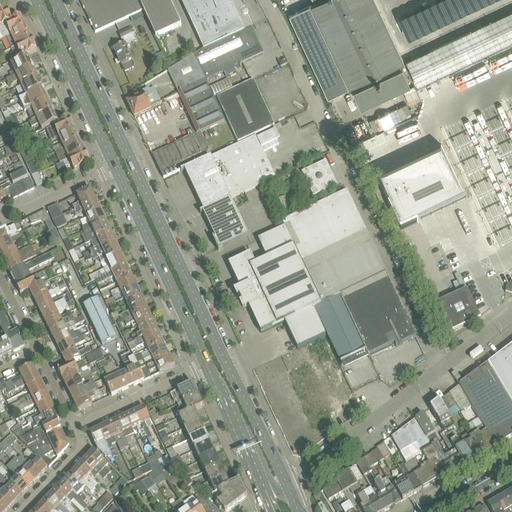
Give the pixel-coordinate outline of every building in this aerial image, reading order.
[(79,0),(95,34),(143,11),(156,38),(181,27),(168,0),(79,0)] [(200,52),(251,28),(253,27),(248,16),(249,14),(247,11),(245,10),(240,0),(192,0),(179,6),(200,52)] [(399,64),(403,62),(374,0),(313,0),(315,3),(289,15),(328,97),(354,85),(356,89),(355,90),(361,103),(362,103),(363,103),(408,82),(409,81),(402,67),(401,68),(399,64)] [(0,28),(1,28),(12,22),(7,11),(2,13),(0,14),(0,28)] [(437,78),(510,45),(511,43),(511,14),(426,55),(437,78)] [(6,39),(11,37),(26,30),(21,18),(12,22),(1,28),(0,28),(0,31),(4,40),(6,39)] [(132,28),(119,34),(122,41),(135,34),(132,28)] [(202,56),(195,59),(206,81),(264,54),(251,28),(200,52),(202,56)] [(31,40),(26,30),(11,37),(6,39),(11,50),(16,47),(31,40)] [(36,51),(31,40),(16,47),(11,50),(16,60),(16,61),(36,51)] [(122,66),(125,72),(135,67),(133,65),(134,65),(123,42),(113,47),(115,51),(114,51),(121,67),(122,66)] [(27,58),(27,57),(11,65),(14,72),(10,74),(12,79),(33,69),(27,58)] [(168,72),(178,94),(206,81),(195,59),(168,72)] [(288,64),(285,59),(278,62),(280,68),(288,64)] [(19,82),(22,87),(38,80),(33,69),(12,79),(7,81),(9,86),(19,82)] [(38,80),(22,87),(17,90),(20,96),(13,99),(15,103),(19,101),(43,90),(38,80)] [(178,94),(198,135),(201,133),(225,122),(206,81),(178,94)] [(274,126),(253,81),(217,98),(238,143),(274,126)] [(128,103),(133,115),(161,102),(155,88),(142,94),(143,96),(128,103)] [(27,111),(32,109),(48,101),(43,90),(19,101),(21,107),(24,112),(27,111)] [(30,118),(32,122),(53,112),(48,101),(32,109),(27,111),(30,118)] [(9,112),(3,115),(6,121),(12,118),(9,112)] [(32,122),(29,124),(32,129),(39,125),(42,131),(58,123),(53,112),(32,122)] [(12,118),(6,121),(11,132),(20,128),(15,117),(12,118)] [(69,120),(46,131),(52,142),(59,139),(74,132),(69,120)] [(61,151),(79,143),(74,132),(59,139),(62,146),(59,147),(61,151)] [(213,157),(212,156),(184,169),(185,170),(181,172),(181,173),(183,172),(202,213),(205,212),(231,200),(276,179),(262,149),(277,141),(273,132),(257,139),(256,137),(213,157)] [(198,135),(153,156),(152,156),(163,179),(184,169),(212,156),(201,133),(198,135)] [(0,144),(10,140),(7,135),(0,138),(0,144)] [(21,141),(16,143),(18,148),(24,146),(21,140),(21,141)] [(61,151),(56,154),(60,164),(63,163),(69,160),(69,161),(85,153),(79,143),(61,151)] [(441,144),(375,175),(389,204),(388,205),(389,206),(389,205),(401,230),(417,222),(417,223),(418,223),(418,222),(467,199),(441,144)] [(12,145),(6,148),(10,157),(16,154),(12,145)] [(22,156),(27,167),(34,164),(29,153),(22,156)] [(69,160),(63,163),(65,168),(71,165),(74,171),(90,164),(85,153),(69,161),(69,160)] [(16,154),(10,157),(14,164),(20,161),(16,154)] [(490,220),(464,155),(453,159),(477,221),(474,222),(484,248),(511,237),(511,229),(506,214),(490,220)] [(326,162),(302,173),(313,197),(337,186),(326,162)] [(21,163),(15,166),(19,175),(25,172),(21,163)] [(34,164),(27,167),(32,177),(39,174),(34,164)] [(18,183),(24,180),(28,178),(25,172),(19,175),(17,176),(10,179),(13,185),(18,183)] [(32,177),(37,188),(44,185),(39,174),(32,177)] [(276,179),(268,182),(270,187),(280,182),(278,177),(276,179)] [(29,178),(28,178),(24,180),(30,192),(35,189),(29,178)] [(18,183),(24,194),(30,192),(24,180),(18,183)] [(19,197),(24,194),(18,183),(13,185),(14,187),(19,197)] [(14,187),(8,190),(11,196),(13,200),(19,197),(14,187)] [(0,200),(11,196),(8,190),(3,192),(4,193),(0,194),(0,200)] [(74,211),(96,201),(91,190),(77,196),(80,203),(72,207),(74,211)] [(369,239),(348,193),(282,224),(285,229),(284,229),(321,306),(340,297),(386,275),(369,239)] [(248,237),(231,200),(205,212),(202,213),(200,214),(201,215),(203,214),(212,232),(214,231),(218,239),(213,241),(218,251),(248,237)] [(88,218),(101,212),(96,201),(74,211),(75,215),(84,211),(88,218)] [(47,210),(53,221),(63,216),(58,205),(47,210)] [(45,211),(39,214),(44,223),(50,220),(45,211)] [(83,229),(85,233),(106,223),(101,212),(88,218),(91,225),(83,229)] [(38,225),(44,223),(39,214),(34,216),(38,225)] [(33,228),(38,225),(34,216),(28,219),(28,220),(29,219),(33,228)] [(67,225),(63,216),(53,221),(57,230),(67,225)] [(49,232),(54,230),(50,220),(44,223),(49,232)] [(111,233),(106,223),(85,233),(89,243),(92,242),(111,233)] [(0,244),(18,235),(14,226),(0,232),(0,244)] [(58,232),(64,243),(68,241),(63,229),(58,232)] [(230,268),(240,290),(242,293),(238,295),(240,299),(239,299),(242,305),(243,304),(244,308),(248,307),(249,309),(250,309),(261,331),(259,332),(261,334),(266,332),(273,328),(313,310),(313,311),(315,310),(315,309),(321,306),(284,229),(268,237),(277,257),(256,266),(251,255),(229,266),(230,268)] [(49,232),(53,242),(59,239),(54,230),(49,232)] [(18,235),(0,244),(0,254),(1,256),(15,249),(15,248),(13,244),(29,236),(27,231),(18,235)] [(89,253),(83,256),(85,259),(116,244),(111,233),(92,242),(94,248),(88,251),(89,253)] [(58,250),(63,247),(59,239),(53,242),(58,250)] [(65,245),(69,253),(73,251),(69,243),(65,245)] [(121,255),(116,244),(85,259),(87,263),(93,260),(93,261),(99,259),(101,264),(107,262),(121,255)] [(16,249),(15,249),(1,256),(6,266),(34,252),(35,252),(32,246),(18,254),(16,249)] [(34,252),(6,266),(10,274),(24,267),(23,264),(36,257),(34,252)] [(38,260),(24,267),(10,274),(16,286),(31,279),(28,273),(41,266),(54,260),(51,254),(38,260)] [(95,280),(102,277),(126,266),(121,255),(107,262),(110,268),(100,272),(89,277),(91,282),(95,280)] [(132,277),(126,266),(102,277),(105,282),(114,278),(117,284),(132,277)] [(31,279),(16,286),(20,295),(29,291),(36,287),(35,284),(45,278),(43,273),(31,279)] [(386,275),(340,297),(369,359),(370,358),(369,357),(394,345),(396,348),(413,339),(414,340),(414,339),(416,338),(406,314),(405,315),(386,275)] [(114,299),(137,288),(132,277),(117,284),(120,289),(111,293),(114,299)] [(453,284),(458,295),(467,291),(462,280),(453,284)] [(36,287),(29,291),(30,292),(34,300),(58,289),(65,285),(64,283),(57,286),(56,284),(50,287),(49,283),(43,286),(43,284),(36,287)] [(58,289),(34,300),(38,308),(51,302),(50,299),(61,294),(60,292),(66,288),(65,285),(58,289)] [(142,299),(137,288),(114,299),(106,303),(107,307),(109,306),(115,303),(116,304),(125,300),(127,306),(142,299)] [(474,306),(474,305),(467,291),(458,295),(436,305),(450,334),(481,320),(474,306)] [(315,309),(315,310),(341,364),(366,352),(369,359),(340,297),(321,306),(315,309)] [(121,316),(115,318),(118,324),(147,310),(142,299),(127,306),(130,311),(121,316)] [(51,302),(38,308),(42,316),(66,304),(64,300),(53,305),(51,302)] [(84,307),(103,345),(117,338),(98,300),(84,307)] [(66,304),(42,316),(46,324),(59,318),(58,315),(69,309),(75,306),(73,301),(69,303),(66,304)] [(147,310),(124,321),(126,326),(131,324),(134,330),(138,328),(152,321),(147,310)] [(313,310),(285,323),(298,350),(307,345),(325,337),(313,311),(313,310)] [(0,316),(0,327),(5,338),(6,338),(14,353),(22,349),(23,345),(14,328),(10,330),(3,315),(0,316)] [(59,318),(46,324),(50,333),(74,321),(72,316),(61,321),(59,318)] [(74,321),(50,333),(54,341),(67,334),(66,331),(85,321),(83,317),(78,319),(74,321)] [(140,334),(132,337),(134,343),(157,332),(155,327),(156,326),(156,324),(155,323),(154,322),(153,322),(152,321),(138,328),(140,334)] [(67,334),(54,341),(58,349),(82,337),(80,332),(75,335),(73,331),(67,334)] [(163,343),(157,332),(134,343),(128,346),(131,351),(137,348),(145,344),(148,350),(149,352),(164,345),(163,343)] [(256,336),(236,344),(241,356),(261,348),(256,336)] [(85,342),(82,337),(58,349),(62,357),(75,350),(74,347),(85,342)] [(0,340),(0,353),(3,359),(14,353),(6,338),(5,338),(0,341),(0,340)] [(146,367),(154,363),(169,356),(167,351),(167,350),(165,346),(164,346),(164,345),(149,352),(152,358),(144,361),(143,362),(146,367)] [(471,406),(483,427),(495,448),(511,437),(511,346),(492,362),(459,386),(471,406)] [(77,353),(75,350),(62,357),(66,365),(67,366),(76,362),(80,360),(79,359),(90,353),(88,348),(77,353)] [(100,351),(86,357),(90,366),(94,364),(96,363),(104,359),(100,351)] [(125,374),(122,375),(129,389),(131,387),(134,386),(145,381),(151,378),(146,367),(143,362),(144,361),(141,355),(134,358),(133,359),(130,355),(125,358),(121,359),(124,367),(130,364),(132,370),(127,373),(125,374)] [(171,361),(169,356),(154,363),(146,367),(151,378),(152,378),(149,372),(157,368),(160,374),(174,367),(174,366),(174,365),(173,361),(171,361)] [(105,360),(97,365),(99,370),(103,368),(109,380),(105,382),(112,397),(120,393),(107,365),(105,360)] [(306,436),(332,425),(304,360),(282,369),(308,428),(304,430),(306,436)] [(58,371),(62,380),(81,370),(86,368),(84,363),(78,366),(76,362),(67,366),(58,371)] [(107,365),(120,393),(129,389),(122,375),(119,368),(116,369),(113,363),(107,365)] [(0,382),(0,388),(2,392),(38,374),(33,366),(19,373),(21,377),(6,385),(4,381),(0,382)] [(62,380),(66,388),(91,376),(88,371),(83,374),(81,370),(62,380)] [(350,383),(355,381),(351,371),(346,373),(350,383)] [(42,384),(38,374),(2,392),(2,393),(6,391),(8,395),(15,391),(15,392),(26,386),(28,390),(28,391),(42,384)] [(66,388),(70,395),(95,384),(93,381),(91,376),(66,388)] [(11,411),(33,400),(47,393),(42,384),(28,391),(30,395),(20,401),(9,407),(11,411)] [(95,384),(70,395),(74,404),(99,392),(95,384)] [(192,385),(171,395),(174,403),(176,402),(178,406),(198,396),(194,386),(193,385),(192,385)] [(459,386),(450,394),(457,406),(460,412),(471,406),(459,386)] [(101,397),(99,392),(74,404),(78,412),(92,406),(90,402),(101,397)] [(47,393),(33,400),(11,411),(13,415),(24,410),(25,410),(35,405),(37,409),(51,402),(47,393)] [(446,413),(457,406),(450,394),(440,401),(446,413)] [(178,410),(181,418),(196,411),(203,408),(204,408),(203,406),(198,396),(178,406),(180,410),(178,410)] [(440,401),(430,408),(438,422),(445,434),(455,428),(446,413),(440,401)] [(31,424),(56,412),(51,402),(37,409),(38,410),(39,413),(26,420),(28,426),(31,424)] [(153,426),(144,408),(135,412),(146,437),(150,445),(153,443),(151,439),(152,438),(150,435),(147,429),(153,426)] [(179,418),(185,429),(200,422),(197,417),(198,417),(196,411),(181,418),(179,418)] [(44,423),(46,427),(57,422),(60,420),(56,412),(31,424),(33,429),(44,423)] [(135,412),(126,416),(132,429),(136,427),(142,439),(146,437),(135,412)] [(423,414),(416,420),(427,439),(429,443),(437,439),(423,414)] [(132,429),(126,416),(116,421),(129,448),(130,451),(135,449),(127,432),(132,429)] [(415,478),(422,490),(423,490),(423,489),(447,476),(448,475),(446,471),(445,472),(443,469),(444,469),(432,447),(427,439),(416,420),(391,438),(406,464),(424,453),(430,463),(422,468),(423,470),(414,475),(415,478)] [(16,424),(14,421),(6,426),(10,431),(16,424)] [(116,421),(108,425),(114,438),(120,452),(121,451),(120,450),(124,449),(125,449),(129,448),(116,421)] [(46,427),(28,436),(32,444),(61,430),(57,422),(46,427)] [(203,427),(202,427),(200,422),(185,429),(190,440),(206,433),(203,427)] [(485,454),(495,448),(483,427),(476,430),(473,424),(468,426),(469,428),(475,437),(485,454)] [(12,431),(13,434),(21,430),(18,425),(12,431)] [(108,425),(98,429),(110,454),(114,452),(109,440),(114,438),(108,425)] [(166,425),(156,429),(158,434),(168,429),(166,425)] [(0,428),(0,431),(1,432),(3,437),(10,431),(6,426),(0,428)] [(461,438),(466,446),(474,460),(485,454),(475,437),(469,428),(465,430),(467,434),(461,438)] [(98,429),(89,433),(98,452),(105,459),(111,456),(110,454),(98,429)] [(61,430),(32,444),(39,452),(65,439),(61,430)] [(159,435),(161,440),(167,437),(165,432),(159,435)] [(190,440),(195,451),(210,444),(208,439),(209,438),(206,433),(190,440)] [(452,433),(446,436),(464,466),(474,460),(466,446),(461,449),(452,433)] [(464,466),(446,436),(445,434),(440,436),(452,455),(449,457),(456,470),(463,466),(464,466)] [(12,435),(5,442),(10,446),(10,447),(11,447),(17,440),(12,435)] [(26,437),(20,440),(27,447),(34,454),(39,459),(43,456),(39,452),(32,444),(28,436),(26,437)] [(170,442),(167,437),(161,440),(164,445),(170,442)] [(65,439),(39,452),(43,456),(53,452),(57,460),(69,447),(65,439)] [(399,453),(389,439),(383,444),(386,447),(391,456),(392,458),(399,453)] [(5,442),(0,446),(0,449),(3,453),(10,446),(5,442)] [(214,449),(212,449),(210,444),(195,451),(200,462),(216,454),(214,449)] [(376,449),(377,450),(384,460),(391,456),(386,447),(383,444),(376,449)] [(448,475),(456,470),(449,457),(448,456),(445,458),(436,445),(432,447),(444,469),(443,469),(445,472),(446,471),(448,475)] [(172,462),(178,459),(173,448),(166,451),(172,462)] [(28,450),(24,454),(28,458),(25,461),(30,465),(41,476),(47,470),(28,450)] [(377,450),(372,453),(378,464),(384,460),(377,450)] [(93,451),(87,457),(107,477),(110,473),(105,468),(108,465),(93,451)] [(372,454),(364,459),(370,469),(378,464),(372,453),(371,453),(372,454)] [(219,460),(216,454),(200,462),(205,473),(220,466),(218,461),(219,460)] [(41,476),(30,465),(20,456),(18,459),(16,457),(12,461),(35,483),(41,476)] [(104,480),(107,477),(87,457),(81,463),(92,473),(96,478),(98,475),(104,480)] [(171,466),(167,457),(158,461),(162,470),(171,466)] [(178,459),(172,462),(174,467),(177,473),(187,468),(182,457),(178,459)] [(370,469),(364,459),(356,464),(364,476),(372,472),(370,469)] [(29,489),(35,483),(12,461),(6,467),(17,478),(29,489)] [(75,470),(95,489),(98,486),(89,476),(92,473),(81,463),(75,470)] [(398,467),(403,475),(406,481),(410,488),(411,488),(413,491),(411,492),(413,495),(422,490),(415,478),(414,475),(407,464),(405,465),(404,464),(398,467)] [(162,470),(160,471),(163,475),(167,481),(170,484),(179,478),(174,470),(171,466),(162,470)] [(205,473),(210,484),(225,477),(220,466),(205,473)] [(355,466),(349,470),(356,482),(362,478),(355,466)] [(0,468),(0,474),(2,476),(22,495),(29,489),(17,478),(14,481),(6,473),(1,468),(0,468)] [(135,480),(143,477),(139,469),(131,472),(135,480)] [(91,493),(95,489),(75,470),(69,476),(79,486),(83,490),(86,487),(91,493)] [(349,470),(335,480),(337,482),(343,493),(349,489),(352,494),(360,490),(357,484),(356,482),(349,470)] [(163,475),(160,471),(153,474),(149,476),(150,478),(153,482),(163,475)] [(16,502),(22,495),(2,476),(0,474),(0,481),(7,489),(5,491),(16,502)] [(402,502),(413,495),(411,492),(413,491),(411,488),(410,488),(406,481),(403,475),(398,478),(398,481),(392,484),(402,502)] [(83,490),(79,486),(69,476),(63,482),(83,502),(86,498),(81,493),(83,490)] [(393,507),(401,502),(387,478),(383,481),(380,476),(376,479),(379,483),(393,507)] [(209,497),(215,494),(231,487),(229,481),(228,482),(225,477),(210,484),(204,487),(209,497)] [(150,478),(141,482),(145,488),(149,493),(157,487),(153,482),(150,478)] [(122,479),(116,485),(121,490),(127,484),(122,479)] [(88,507),(83,502),(63,482),(56,489),(67,499),(71,503),(74,500),(85,510),(88,507)] [(141,482),(130,488),(135,495),(145,488),(141,482)] [(337,482),(328,487),(334,498),(343,493),(342,493),(343,493),(337,482)] [(239,483),(238,483),(238,484),(231,487),(215,494),(209,497),(203,500),(198,502),(205,511),(229,511),(247,499),(239,483)] [(372,491),(374,493),(384,511),(393,507),(379,483),(375,485),(376,488),(372,491)] [(115,498),(121,490),(116,485),(109,493),(115,498)] [(0,499),(10,509),(16,502),(5,491),(0,486),(0,499)] [(329,501),(334,498),(328,487),(323,491),(329,501)] [(361,490),(363,494),(373,511),(383,511),(384,511),(374,493),(372,491),(371,489),(367,491),(365,488),(361,490)] [(50,495),(68,511),(72,511),(73,511),(64,502),(67,499),(56,489),(50,495)] [(110,503),(113,499),(108,494),(104,498),(110,503)] [(129,494),(124,497),(128,503),(133,499),(129,494)] [(198,502),(203,500),(200,494),(194,497),(198,502)] [(373,511),(363,494),(356,498),(362,507),(360,508),(362,511),(373,511)] [(68,511),(50,495),(44,502),(54,511),(68,511)] [(504,495),(496,500),(502,511),(511,511),(511,509),(511,508),(504,495)] [(115,504),(119,510),(128,503),(124,497),(123,496),(115,504)] [(183,504),(189,511),(202,511),(197,504),(192,497),(183,504)] [(104,498),(98,504),(98,505),(104,510),(110,503),(104,498)] [(0,511),(6,511),(10,509),(0,499),(0,511)] [(159,499),(155,502),(162,511),(164,511),(167,510),(159,499)] [(181,500),(172,507),(175,511),(189,511),(183,504),(181,500)] [(342,500),(337,503),(342,511),(353,511),(350,505),(346,507),(342,500)] [(491,511),(502,511),(496,500),(487,505),(491,511)] [(54,511),(44,502),(38,508),(42,511),(54,511)] [(326,511),(322,503),(318,506),(321,511),(326,511)] [(342,511),(337,503),(332,506),(335,511),(342,511)]
